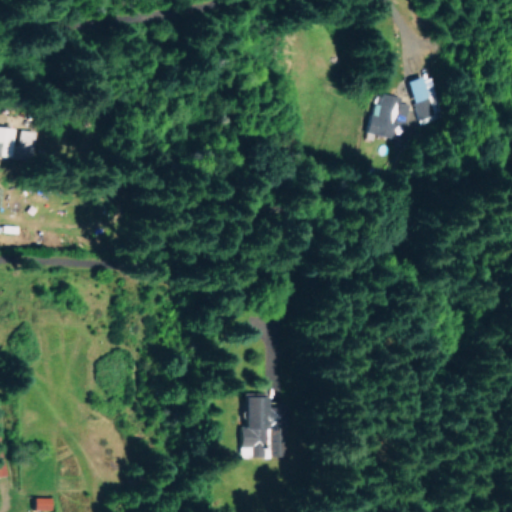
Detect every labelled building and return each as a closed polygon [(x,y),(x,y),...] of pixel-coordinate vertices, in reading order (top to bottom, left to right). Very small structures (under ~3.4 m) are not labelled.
[(435,94),(430,77),(421,80),(420,75),(404,79),(410,101),(435,94)] [(398,97),(377,92),(374,104),(368,103),(361,132),(388,138),(393,115),(403,118),(406,103),(397,101),(398,97)] [(0,153),(27,156),(29,131),(15,129),(13,144),(6,143),(8,128),(0,126),(0,153)] [(238,437),(250,437),(250,443),(260,443),(261,424),(276,424),(277,393),(239,392),(238,437)] [(29,508),(47,509),(48,497),(29,496),(29,508)]
